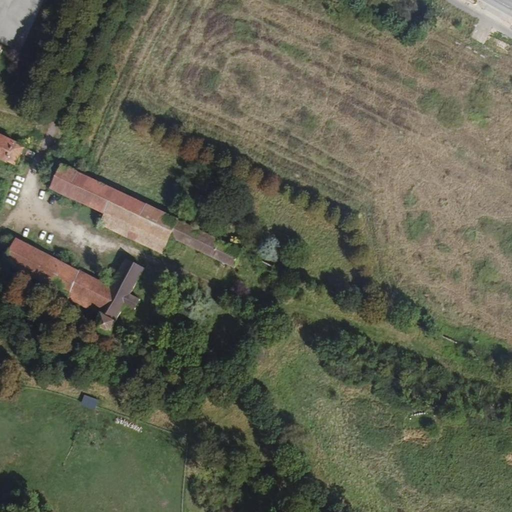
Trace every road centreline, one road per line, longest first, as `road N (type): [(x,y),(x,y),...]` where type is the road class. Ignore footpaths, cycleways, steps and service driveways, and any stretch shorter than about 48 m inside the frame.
road 1 (track): [(511,160),(459,129),(442,103),(495,5)]
road 2 (track): [(153,260),(37,220),(24,204),(27,190)]
